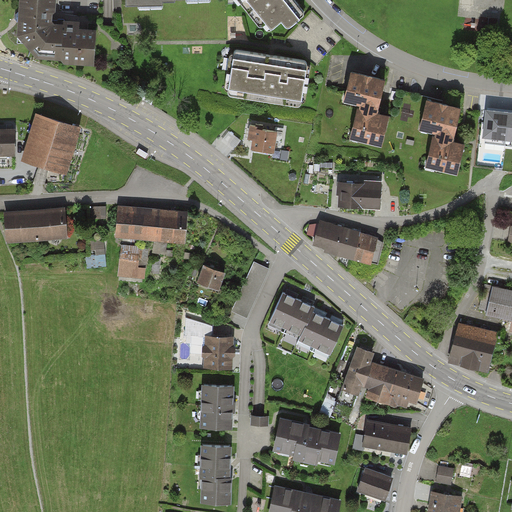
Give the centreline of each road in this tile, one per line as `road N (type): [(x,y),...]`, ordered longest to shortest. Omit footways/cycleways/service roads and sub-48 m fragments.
road 1 (residential): [(275,229),(304,213),(411,221),(490,185),(473,291),(435,368)]
road 2 (secondary): [(0,68),(165,139),(275,229)]
road 3 (residential): [(299,250),(249,339),(244,511)]
road 4 (residential): [(321,0),(373,50),(413,69),(511,89)]
road 5 (secondary): [(299,250),(435,368)]
road 6 (residential): [(0,202),(171,198)]
road 7 (residential): [(458,383),(420,449),(404,511)]
